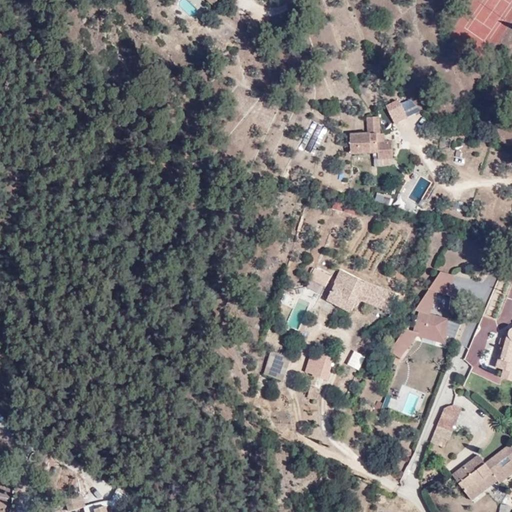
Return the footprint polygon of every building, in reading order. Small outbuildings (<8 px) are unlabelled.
[(217,3),(222,7),(228,0),(198,0),(209,11),(217,3)] [(387,106),(396,124),(407,119),(401,106),(396,102),(387,106)] [(353,138),(357,157),(377,156),(377,162),(391,161),(390,145),(382,145),(381,137),(378,138),(377,120),(365,121),(366,137),(353,138)] [(333,202),(332,209),(342,211),(344,204),(333,202)] [(346,204),(343,211),(355,216),(358,209),(346,204)] [(357,297),(392,308),(398,288),(339,267),(334,282),(331,289),(321,285),(319,293),(329,296),(327,300),(353,309),(357,297)] [(447,269),(435,288),(441,290),(456,294),(458,272),(447,269)] [(323,278),(321,285),(331,289),(334,282),(323,278)] [(409,327),(400,340),(414,343),(423,333),(425,331),(439,335),(445,315),(435,312),(441,292),(434,289),(422,307),(424,308),(417,329),(409,327)] [(452,317),(445,315),(439,335),(447,337),(452,317)] [(511,332),(511,335),(510,339),(508,338),(499,367),(506,369),(504,378),(511,380),(511,332)] [(394,350),(404,356),(414,343),(400,340),(394,350)] [(313,377),(327,381),(335,356),(330,355),(332,347),(326,346),(324,354),(321,353),(319,361),(314,375),(313,377)] [(284,380),(290,357),(270,351),(264,374),(284,380)] [(314,375),(319,361),(310,357),(304,372),(314,375)] [(309,389),(307,397),(315,400),(317,392),(309,389)] [(377,389),(372,401),(381,405),(386,393),(377,389)] [(449,407),(441,426),(456,432),(466,409),(460,407),(455,407),(449,407)] [(452,441),(456,432),(441,426),(437,435),(450,440),(452,441)] [(450,440),(437,435),(434,442),(447,448),(450,440)] [(501,484),(511,475),(511,445),(488,463),(484,467),(477,458),(455,475),(470,496),(488,482),(486,479),(494,474),(499,481),(501,484)] [(477,458),(484,467),(488,463),(481,455),(477,458)] [(486,479),(488,482),(470,496),(473,500),(499,481),(494,474),(486,479)] [(500,502),(507,493),(499,486),(491,495),(500,502)] [(76,511),(82,510),(76,497),(55,505),(58,511),(61,510),(61,511),(76,511)]
